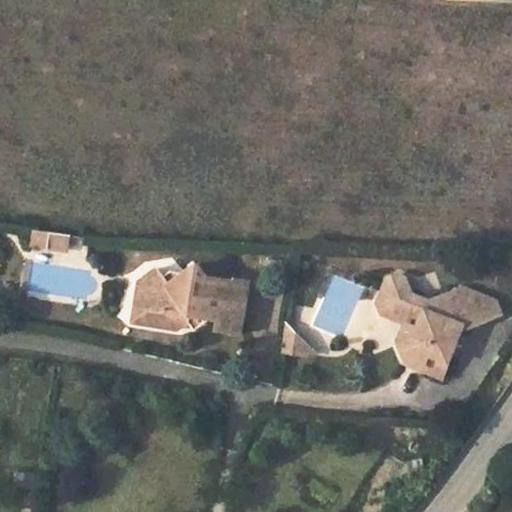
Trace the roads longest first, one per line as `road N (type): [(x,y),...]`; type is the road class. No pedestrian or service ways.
road 1 (residential): [(0,337),(228,386),(237,416),(218,511)]
road 2 (unknown): [(228,386),(345,401),(423,395)]
road 3 (unclassified): [(511,410),(433,511)]
